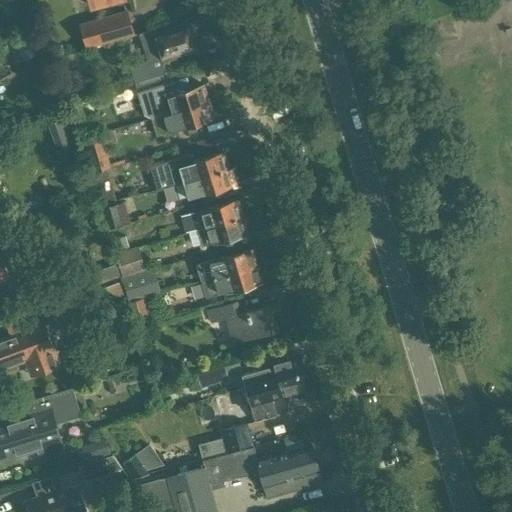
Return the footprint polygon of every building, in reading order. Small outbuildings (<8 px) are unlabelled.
[(82,30),(86,47),(133,34),(127,11),(97,19),(99,26),(82,30)] [(139,33),(142,43),(148,62),(130,66),(135,82),(162,74),(166,73),(163,59),(194,50),(185,24),(156,32),(155,28),(139,33)] [(162,74),(135,82),(136,87),(163,79),(162,74)] [(138,93),(138,94),(144,115),(152,118),(209,101),(204,84),(189,89),(186,79),(144,92),(138,93)] [(56,80),(33,94),(42,110),(66,96),(56,80)] [(209,101),(152,118),(157,135),(214,118),(209,101)] [(66,118),(48,125),(52,137),(71,130),(66,118)] [(102,136),(83,142),(92,172),(111,167),(102,136)] [(176,182),(229,167),(225,152),(192,161),(190,154),(150,166),(157,189),(177,184),(176,182)] [(100,204),(117,199),(111,178),(114,178),(111,167),(92,173),(100,204)] [(234,185),(229,167),(176,182),(177,184),(181,198),(189,195),(189,198),(234,185)] [(76,192),(71,183),(61,189),(65,197),(76,192)] [(198,229),(243,216),(238,199),(193,212),(198,229)] [(123,202),(101,209),(108,231),(130,224),(123,202)] [(243,216),(198,229),(203,246),(248,233),(243,216)] [(124,237),(113,240),(116,252),(128,248),(124,237)] [(137,245),(115,252),(123,276),(145,269),(137,245)] [(201,281),(257,265),(253,248),(197,264),(201,281)] [(0,278),(9,275),(0,256),(0,278)] [(206,298),(226,292),(262,282),(257,265),(201,281),(206,298)] [(116,266),(95,274),(100,285),(116,278),(120,276),(116,266)] [(129,302),(144,298),(154,294),(146,269),(121,277),(129,302)] [(119,281),(97,289),(102,302),(124,294),(119,281)] [(151,322),(144,298),(129,302),(137,326),(151,322)] [(236,301),(208,309),(212,323),(228,318),(235,342),(277,330),(270,305),(240,313),(236,301)] [(0,369),(34,357),(40,373),(60,366),(44,324),(31,328),(27,317),(6,325),(10,336),(0,339),(0,369)] [(243,374),(246,386),(304,370),(299,353),(268,363),(269,366),(243,374)] [(196,358),(186,361),(189,370),(199,367),(196,358)] [(201,388),(229,379),(224,363),(197,372),(201,388)] [(309,387),(304,370),(246,386),(257,421),(270,417),(269,414),(287,409),(283,394),(309,387)] [(20,416),(0,422),(0,453),(15,449),(17,456),(37,450),(41,463),(65,456),(55,423),(79,415),(71,388),(16,404),(20,416)] [(225,437),(200,443),(205,459),(253,446),(246,423),(223,429),(225,437)] [(83,462),(109,452),(103,435),(77,444),(83,462)] [(285,452),(295,489),(322,482),(310,445),(285,452)] [(241,450),(203,461),(210,486),(248,475),(241,450)] [(268,497),(295,489),(285,452),(257,460),(268,497)] [(149,474),(135,454),(122,463),(133,479),(149,474)] [(87,511),(82,495),(81,496),(81,493),(88,480),(95,478),(105,483),(110,473),(122,468),(113,455),(83,465),(84,470),(75,473),(75,471),(57,477),(61,489),(26,500),(29,511),(87,511)] [(217,511),(204,467),(139,486),(159,511),(175,507),(176,511),(217,511)]
